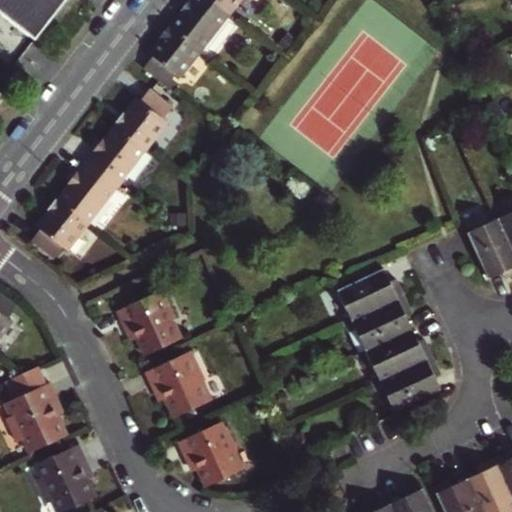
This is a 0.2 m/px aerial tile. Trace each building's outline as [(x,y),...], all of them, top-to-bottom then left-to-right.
[(0,0),(0,12),(42,45),(76,0),(0,0)] [(172,28),(204,53),(234,15),(214,0),(193,0),(192,2),(191,1),(182,11),(172,28)] [(214,0),(234,15),(246,0),(214,0)] [(144,69),(168,88),(177,76),(182,81),(204,53),(172,28),(170,27),(160,39),(161,41),(150,55),(154,58),(144,69)] [(117,126),(148,151),(170,125),(164,120),(173,108),(151,92),(142,103),(138,100),(115,125),(117,126)] [(12,103),(3,97),(0,100),(0,114),(6,108),(8,109),(12,103)] [(148,151),(117,126),(105,142),(103,141),(88,164),(119,189),(148,151)] [(119,189),(88,164),(79,175),(78,174),(58,201),(90,226),(119,189)] [(58,201),(57,200),(47,212),(49,213),(38,227),(42,231),(32,243),(54,260),(64,248),(69,252),(90,226),(58,201)] [(511,210),(507,213),(504,206),(496,209),(511,242),(511,210)] [(511,275),(511,242),(496,209),(486,214),(489,221),(468,231),(490,278),(502,272),(506,278),(511,275)] [(343,319),(347,328),(406,301),(398,282),(391,285),(385,271),(340,292),(351,316),(343,319)] [(164,300),(169,297),(165,290),(161,292),(164,300)] [(0,343),(16,324),(9,318),(18,307),(0,292),(0,343)] [(183,340),(175,322),(179,320),(169,297),(164,300),(161,292),(118,312),(126,328),(132,325),(138,338),(147,357),(183,340)] [(406,301),(347,328),(351,337),(359,334),(367,352),(412,331),(407,319),(413,315),(406,301)] [(132,341),(138,338),(132,325),(126,328),(132,341)] [(412,331),(367,352),(377,372),(370,376),(374,384),(433,357),(424,340),(418,343),(412,331)] [(160,385),(166,400),(175,418),(211,401),(203,384),(207,383),(196,359),(193,361),(189,354),(147,373),(154,388),(160,385)] [(433,357),(374,384),(378,394),(385,391),(395,413),(440,392),(434,379),(441,376),(433,357)] [(38,368),(8,382),(19,406),(12,410),(15,417),(11,419),(20,441),(25,440),(33,457),(69,440),(61,423),(55,410),(61,407),(54,390),(49,392),(38,368)] [(160,385),(154,388),(161,403),(166,400),(160,385)] [(55,410),(61,423),(68,420),(61,407),(55,410)] [(7,412),(11,419),(15,417),(12,410),(7,412)] [(242,472),(233,452),(237,450),(227,428),(223,430),(220,423),(178,442),(185,457),(191,454),(197,468),(206,488),(242,472)] [(347,447),(332,455),(335,463),(351,455),(347,447)] [(47,500),(51,498),(57,511),(68,511),(96,499),(88,481),(82,468),(88,465),(81,450),(38,470),(42,477),(38,479),(47,500)] [(511,452),(495,461),(511,497),(511,452)] [(191,471),(197,468),(191,454),(185,457),(191,471)] [(511,511),(511,497),(495,461),(477,470),(480,476),(468,481),(482,511),(511,511)] [(82,468),(88,481),(94,479),(88,465),(82,468)] [(482,511),(468,481),(456,487),(453,481),(435,489),(445,511),(482,511)] [(433,511),(420,484),(400,494),(403,501),(391,506),(393,511),(433,511)]
